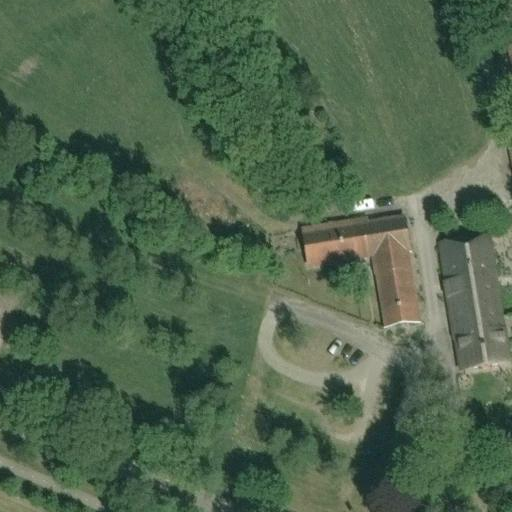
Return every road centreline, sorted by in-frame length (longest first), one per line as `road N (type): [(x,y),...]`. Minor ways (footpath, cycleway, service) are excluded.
road 1 (tertiary): [(225,511),(0,415)]
road 2 (track): [(476,0),(502,94),(492,152)]
